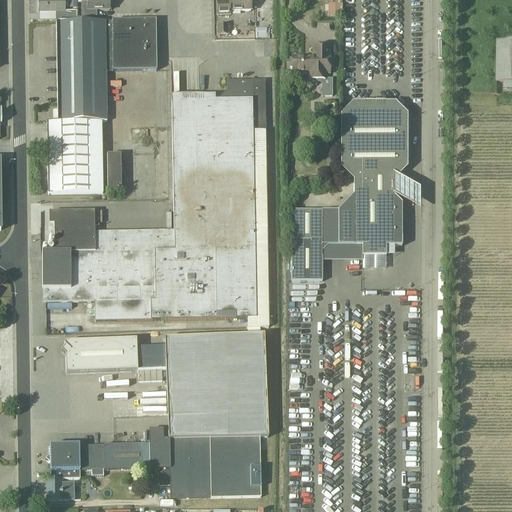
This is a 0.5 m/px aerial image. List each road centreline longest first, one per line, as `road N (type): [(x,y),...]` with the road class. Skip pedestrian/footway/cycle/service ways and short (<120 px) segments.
road 1 (unclassified): [(431,511),(433,0)]
road 2 (unclassified): [(21,258),(19,0)]
road 3 (unclassified): [(24,511),(21,258)]
